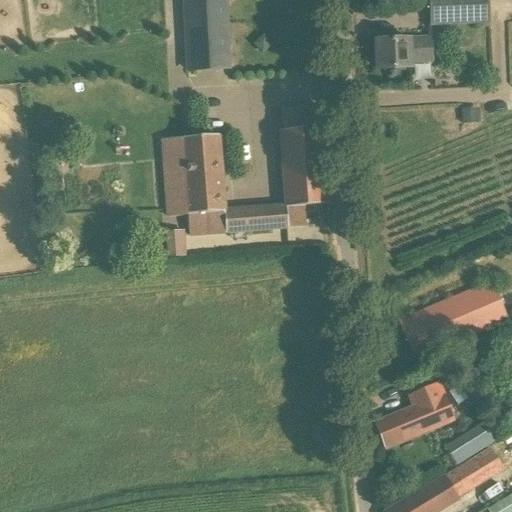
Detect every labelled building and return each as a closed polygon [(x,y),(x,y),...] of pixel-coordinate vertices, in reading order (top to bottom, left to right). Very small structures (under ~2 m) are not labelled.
[(185,0),(189,72),(229,70),(225,0),(185,0)] [(488,0),(429,0),(429,25),(489,23),(488,0)] [(430,40),(377,43),(379,71),(411,70),(410,64),(432,63),(430,40)] [(220,144),(220,137),(183,139),(185,163),(166,164),(169,218),(188,216),(190,237),(305,229),(303,208),(328,206),(321,110),(282,113),(284,133),(281,133),(287,208),(225,212),(220,144)] [(461,110),(461,125),(479,125),(479,110),(461,110)] [(184,232),(166,233),(167,259),(186,257),(184,232)] [(490,326),(476,293),(415,321),(393,330),(406,361),(428,352),(490,326)] [(464,353),(442,363),(448,378),(471,368),(464,353)] [(439,385),(411,397),(416,409),(375,427),(384,450),(454,421),(439,385)] [(485,422),(457,439),(458,441),(447,449),(457,467),(498,442),(485,422)] [(495,471),(511,460),(511,448),(505,438),(483,451),(495,471)] [(441,480),(390,511),(438,511),(455,502),(441,480)] [(511,511),(511,494),(487,510),(488,511),(511,511)]
